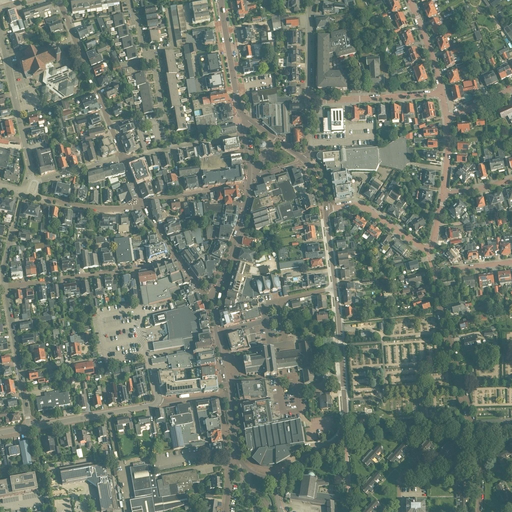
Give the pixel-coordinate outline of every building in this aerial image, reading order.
[(76,1),(70,2),(72,13),(73,13),(73,15),(73,16),(73,19),(76,19),(76,21),(79,20),(79,18),(78,12),(76,1)] [(236,3),(236,6),(237,6),(237,9),(247,7),(246,1),(236,2),(236,3)] [(332,3),(323,1),(324,13),(332,13),(335,13),(335,9),(334,9),(334,8),(347,10),(353,9),(356,8),(355,5),(354,2),(346,4),(332,3)] [(288,2),(288,8),(291,9),(291,8),(294,8),(294,11),(298,11),(299,4),(288,2)] [(432,3),(423,7),(426,13),(434,9),(433,6),(437,4),(436,2),(432,3)] [(50,3),(44,5),(47,13),(50,12),(51,14),(54,13),(50,3)] [(193,5),(192,5),(193,13),(194,16),(193,16),(195,24),(208,22),(209,22),(209,21),(209,20),(209,19),(208,18),(206,6),(207,5),(207,4),(206,3),(205,3),(196,4),(196,3),(193,4),(193,5)] [(391,11),(388,12),(388,14),(392,13),(401,10),(399,4),(390,7),(391,11)] [(44,5),(39,6),(43,17),(45,16),(44,14),(47,13),(44,5)] [(39,6),(34,8),(36,16),(39,15),(40,18),(43,17),(39,6)] [(238,12),(237,12),(238,15),(239,15),(239,19),(244,18),(243,15),(248,14),(247,10),(255,9),(255,6),(251,7),(247,7),(237,9),(238,12)] [(146,10),(145,10),(145,11),(144,11),(144,13),(145,13),(146,16),(155,14),(154,8),(153,8),(153,7),(145,8),(146,10)] [(34,8),(28,10),(32,21),(34,20),(33,17),(36,16),(34,8)] [(436,13),(434,9),(426,13),(428,19),(437,15),(440,14),(440,11),(436,13)] [(15,10),(7,13),(11,24),(13,23),(14,27),(18,26),(20,31),(24,30),(22,21),(19,22),(18,21),(19,21),(15,10)] [(28,10),(23,12),(25,20),(29,19),(29,21),(32,21),(28,10)] [(288,15),(279,16),(279,21),(281,20),(282,31),(289,30),(289,27),(298,27),(298,19),(288,20),(288,15)] [(325,16),(314,16),(316,32),(327,30),(351,27),(349,15),(337,17),(337,15),(333,15),(333,16),(330,16),(330,15),(325,16)] [(393,15),(384,19),(386,23),(391,21),(392,22),(395,20),(397,24),(405,21),(403,15),(397,17),(397,16),(394,17),(393,15)] [(277,16),(271,17),(272,20),(273,29),(281,28),(280,21),(279,21),(279,19),(277,19),(277,16)] [(55,17),(45,21),(47,26),(49,26),(52,34),(54,33),(55,34),(57,33),(58,32),(62,31),(59,22),(57,23),(55,17)] [(438,20),(430,23),(432,29),(441,26),(439,22),(443,21),(442,19),(438,20)] [(157,26),(156,20),(147,22),(147,24),(146,25),(147,27),(148,27),(148,28),(149,28),(149,29),(157,28),(156,26),(157,26)] [(395,30),(391,32),(393,35),(394,35),(401,32),(400,30),(407,27),(405,21),(397,24),(398,27),(395,29),(395,30)] [(85,27),(77,31),(80,40),(89,36),(87,31),(92,29),(91,25),(85,27)] [(243,31),(240,32),(242,42),(243,42),(243,44),(247,43),(246,41),(251,40),(250,30),(254,30),(253,26),(247,27),(242,28),(243,31)] [(441,26),(432,29),(435,35),(443,32),(444,34),(447,33),(446,31),(447,30),(446,28),(442,30),(441,26)] [(15,36),(10,37),(12,43),(23,40),(22,37),(20,38),(19,35),(24,33),(23,30),(20,31),(14,33),(15,36)] [(204,30),(192,32),(193,36),(196,36),(196,39),(198,39),(198,42),(201,41),(202,46),(204,45),(215,44),(215,39),(214,39),(214,37),(213,33),(204,34),(204,30)] [(318,39),(318,90),(347,90),(347,74),(329,74),(329,54),(336,53),(337,59),(357,53),(351,30),(331,35),(332,41),(329,41),(329,39),(318,39)] [(287,31),(287,40),(300,40),(301,40),(301,35),(300,35),(300,34),(295,34),(295,31),(287,31)] [(401,32),(394,35),(395,39),(398,38),(398,39),(402,37),(403,41),(412,38),(409,32),(401,35),(400,33),(401,32)] [(445,37),(437,40),(439,46),(447,42),(446,39),(450,38),(450,37),(451,36),(449,32),(447,33),(444,34),(445,37)] [(88,42),(85,43),(88,50),(97,46),(95,42),(99,41),(97,37),(100,36),(99,34),(87,39),(88,42)] [(407,49),(406,47),(414,44),(412,38),(403,41),(405,45),(401,46),(399,47),(398,47),(397,47),(397,48),(396,49),(396,50),(396,51),(397,53),(403,51),(407,49)] [(23,40),(12,43),(14,49),(19,48),(20,51),(28,48),(27,45),(22,47),(21,43),(23,43),(23,40)] [(287,49),(289,49),(295,49),(295,46),(300,46),(300,45),(301,45),(301,41),(300,41),(300,40),(287,40),(287,43),(287,49)] [(447,42),(439,46),(441,52),(450,49),(451,51),(457,49),(456,45),(453,45),(449,46),(447,42)] [(184,55),(185,55),(191,54),(196,53),(195,45),(183,47),(184,55)] [(22,61),(19,62),(24,74),(26,79),(33,76),(33,77),(44,72),(43,81),(45,82),(46,84),(46,87),(42,89),(41,93),(45,95),(44,99),(47,102),(51,101),(54,103),(73,95),(74,87),(78,86),(78,82),(75,79),(76,75),(69,70),(66,72),(66,70),(64,68),(57,71),(53,68),(51,64),(56,62),(57,62),(59,62),(59,61),(60,61),(60,60),(59,58),(58,57),(58,58),(56,54),(55,51),(56,50),(55,50),(55,48),(54,47),(53,47),(51,48),(51,49),(40,54),(39,51),(38,52),(36,49),(24,54),(25,57),(21,58),(22,61)] [(250,48),(243,49),(244,52),(245,52),(246,58),(251,57),(254,57),(253,53),(251,53),(250,48)] [(94,51),(86,54),(89,62),(90,62),(91,65),(92,66),(96,64),(96,63),(97,63),(98,64),(102,62),(100,55),(99,56),(98,54),(96,49),(94,50),(94,51)] [(289,49),(289,55),(291,55),(291,58),(300,58),(300,52),(295,52),(295,49),(289,49)] [(416,49),(408,53),(404,54),(405,56),(409,55),(410,59),(419,55),(416,49)] [(451,54),(443,56),(445,62),(459,58),(459,56),(452,58),(451,54)] [(217,55),(199,58),(202,78),(208,77),(208,76),(221,73),(217,55)] [(410,59),(404,61),(406,65),(405,65),(407,69),(412,67),(411,65),(412,64),(412,65),(421,61),(419,55),(410,59)] [(117,57),(109,61),(110,62),(113,60),(117,67),(112,68),(113,71),(121,69),(120,66),(117,57)] [(380,57),(365,60),(367,68),(368,68),(369,71),(368,72),(371,86),(387,82),(383,68),(382,68),(381,65),(382,64),(380,57)] [(284,65),(284,67),(295,68),(295,65),(300,65),(300,58),(291,58),(291,62),(289,62),(287,62),(287,65),(284,65)] [(459,58),(445,62),(447,68),(455,66),(454,62),(460,60),(459,58)] [(258,62),(246,64),(247,69),(243,69),(244,74),(256,72),(255,67),(259,66),(258,62)] [(501,66),(502,66),(504,71),(507,78),(509,77),(511,76),(511,75),(511,74),(507,63),(501,66)] [(97,68),(93,70),(95,77),(106,72),(105,68),(104,68),(103,66),(102,64),(96,66),(97,68)] [(414,69),(410,71),(411,73),(415,72),(416,75),(416,76),(425,73),(422,66),(414,69)] [(501,69),(497,71),(501,81),(507,78),(504,71),(502,66),(500,67),(501,69)] [(284,67),(284,68),(287,68),(286,71),(289,71),(289,73),(291,73),(291,77),(299,77),(300,71),(295,70),(295,68),(284,67)] [(402,70),(391,73),(395,85),(399,84),(396,75),(403,73),(402,70)] [(458,71),(448,73),(449,79),(460,76),(459,73),(462,72),(462,70),(458,71)] [(498,82),(494,74),(493,72),(487,74),(489,78),(492,85),(494,84),(495,85),(498,83),(497,82),(498,82)] [(416,75),(413,76),(414,81),(417,80),(418,83),(427,80),(425,73),(416,76),(416,75)] [(221,76),(205,79),(207,91),(210,91),(211,91),(223,89),(221,76)] [(460,76),(449,79),(450,85),(461,82),(464,81),(464,78),(460,79),(460,76)] [(106,77),(98,80),(101,87),(109,84),(108,84),(112,83),(110,79),(107,80),(106,77)] [(289,77),(289,87),(295,87),(295,83),(299,83),(299,77),(291,77),(289,77)] [(486,78),(483,79),(487,87),(488,88),(490,86),(490,85),(492,85),(489,78),(487,79),(486,78)] [(196,94),(194,79),(188,81),(188,84),(189,88),(190,91),(191,95),(196,94)] [(457,88),(451,90),(452,96),(477,90),(481,89),(479,85),(478,81),(478,80),(475,81),(475,82),(472,82),(464,84),(465,88),(462,89),(462,87),(459,88),(459,87),(456,88),(457,88)] [(110,90),(105,92),(107,99),(116,95),(115,92),(117,91),(116,88),(117,87),(116,84),(114,85),(113,86),(114,88),(113,89),(113,88),(109,89),(110,90)] [(289,87),(289,97),(299,97),(299,96),(301,96),(301,91),(299,91),(299,90),(295,90),(295,87),(289,87)] [(277,90),(251,94),(253,106),(254,106),(256,106),(256,108),(274,107),(274,104),(277,104),(277,98),(277,90)] [(477,90),(452,96),(454,102),(465,100),(464,96),(471,95),(471,97),(478,95),(477,90)] [(210,98),(192,102),(194,111),(200,110),(201,110),(213,107),(213,105),(227,102),(225,92),(209,95),(210,98)] [(93,94),(81,99),(83,105),(85,104),(84,104),(95,100),(93,94)] [(292,98),(277,98),(277,104),(287,104),(287,105),(289,105),(289,108),(289,112),(301,112),(301,108),(301,104),(292,104),(292,101),(292,98)] [(95,100),(84,104),(85,104),(86,108),(91,106),(92,107),(97,105),(95,100)] [(64,102),(58,105),(61,113),(67,110),(64,102)] [(116,109),(113,111),(115,117),(122,114),(119,108),(122,107),(120,104),(115,106),(116,109)] [(256,108),(256,118),(258,120),(261,120),(267,125),(269,126),(271,128),(274,128),(275,133),(276,133),(277,133),(277,134),(277,135),(290,134),(290,133),(290,128),(289,122),(289,118),(287,105),(287,104),(277,104),(274,104),(274,107),(256,108)] [(91,106),(86,108),(88,113),(96,110),(96,111),(99,110),(97,105),(92,107),(91,106)] [(219,106),(216,107),(216,108),(217,110),(217,113),(222,112),(222,114),(223,113),(224,114),(227,114),(226,113),(228,113),(227,112),(232,112),(230,105),(230,106),(220,108),(219,106)] [(424,107),(421,107),(422,111),(424,110),(425,114),(434,112),(434,109),(434,108),(434,106),(433,106),(433,105),(424,107)] [(400,106),(391,107),(392,121),(399,121),(398,112),(401,112),(400,106)] [(407,115),(404,115),(405,122),(405,124),(409,124),(409,119),(411,119),(411,118),(413,118),(413,115),(414,114),(414,111),(413,111),(413,106),(410,106),(409,106),(408,106),(407,107),(406,107),(407,115)] [(502,119),(508,116),(511,123),(511,109),(511,106),(499,112),(502,119)] [(203,118),(195,119),(198,132),(214,128),(217,128),(215,118),(217,117),(218,120),(219,119),(220,122),(222,121),(222,122),(229,120),(229,119),(233,118),(232,116),(233,116),(233,115),(234,115),(233,112),(232,112),(227,112),(228,113),(226,113),(227,114),(224,114),(223,113),(222,114),(222,112),(217,113),(217,110),(216,108),(214,108),(213,107),(201,110),(203,118)] [(384,107),(378,108),(379,120),(383,120),(386,120),(386,117),(385,117),(384,107)] [(8,108),(0,110),(0,112),(1,117),(10,115),(8,108)] [(372,117),(372,112),(375,112),(375,110),(374,110),(374,109),(372,109),(372,110),(371,110),(371,108),(365,109),(365,110),(359,110),(359,117),(365,117),(372,117)] [(359,121),(359,117),(359,110),(358,109),(351,110),(351,121),(359,121)] [(323,119),(324,133),(343,132),(343,133),(345,133),(345,132),(345,131),(344,127),(345,127),(345,126),(344,126),(344,122),(345,122),(345,121),(344,121),(344,117),(344,116),(344,112),(344,111),(344,110),(342,110),(342,111),(333,111),(331,111),(331,112),(328,112),(327,112),(327,119),(323,119)] [(425,117),(422,118),(423,120),(426,120),(435,119),(435,118),(436,117),(436,115),(435,115),(434,112),(425,114),(425,117)] [(37,116),(28,118),(30,125),(38,123),(39,125),(44,124),(43,120),(38,121),(37,116)] [(56,120),(55,120),(55,122),(57,122),(58,122),(59,125),(60,125),(61,127),(59,127),(60,130),(61,129),(65,128),(64,123),(66,122),(65,120),(67,120),(66,116),(59,118),(60,119),(56,120)] [(85,117),(76,119),(78,125),(87,123),(85,117)] [(88,119),(87,120),(89,124),(88,124),(89,127),(92,126),(100,123),(98,117),(93,119),(92,117),(88,119)] [(1,127),(2,131),(13,129),(12,122),(4,123),(5,124),(1,124),(2,127),(1,127)] [(120,125),(118,126),(120,132),(122,131),(123,134),(134,129),(132,124),(128,126),(127,123),(121,125),(120,125)] [(469,123),(458,124),(458,132),(459,132),(460,135),(464,135),(463,132),(469,131),(469,127),(472,127),(472,123),(469,123)] [(217,128),(214,128),(215,137),(236,133),(234,124),(217,128)] [(40,136),(41,137),(45,136),(44,128),(39,129),(31,131),(32,137),(40,135),(40,136)] [(85,142),(92,140),(95,139),(94,137),(104,134),(103,128),(88,132),(89,136),(84,137),(85,142)] [(294,128),(290,128),(290,133),(293,133),(293,137),(290,137),(291,144),(294,144),(294,145),(301,144),(300,138),(302,137),(302,130),(301,128),(294,128)] [(2,131),(0,132),(1,134),(4,134),(5,138),(7,137),(8,137),(15,136),(13,129),(2,131)] [(129,134),(120,137),(123,143),(122,143),(127,154),(128,154),(132,153),(133,153),(135,152),(135,151),(136,151),(132,140),(134,139),(132,136),(130,137),(129,134)] [(45,136),(41,137),(42,142),(45,141),(47,151),(40,152),(41,153),(40,153),(39,153),(35,154),(40,176),(56,172),(54,165),(52,166),(49,156),(50,155),(49,149),(50,149),(46,135),(45,136)] [(410,159),(407,159),(406,157),(407,157),(407,148),(406,148),(406,140),(406,136),(394,142),(384,148),(341,152),(341,154),(340,154),(321,155),(319,156),(318,158),(319,160),(321,161),(323,161),(325,162),(325,164),(326,164),(326,168),(327,168),(327,171),(331,171),(337,170),(337,171),(342,170),(342,172),(348,172),(376,172),(379,166),(403,171),(407,165),(410,165),(410,159)] [(102,148),(99,150),(102,158),(108,155),(108,156),(116,153),(113,145),(111,146),(110,144),(108,139),(99,142),(102,148)] [(193,149),(195,154),(196,159),(199,159),(213,157),(213,156),(238,151),(238,150),(239,150),(237,139),(222,142),(224,150),(221,150),(220,148),(218,148),(217,148),(217,149),(211,150),(210,145),(200,148),(193,149)] [(458,143),(458,150),(465,150),(466,150),(468,150),(468,144),(478,143),(478,139),(466,140),(466,143),(461,143),(458,143)] [(92,140),(85,142),(81,143),(83,153),(87,152),(90,162),(96,161),(91,143),(93,143),(92,140)] [(60,157),(56,158),(57,162),(58,161),(59,165),(58,165),(58,168),(60,167),(61,170),(66,169),(65,165),(66,164),(65,160),(66,159),(62,146),(57,148),(60,156),(60,157)] [(0,168),(6,170),(10,155),(10,152),(0,149),(0,168)] [(10,152),(10,155),(19,158),(18,151),(11,149),(10,152)] [(193,149),(183,151),(185,159),(185,160),(190,159),(190,161),(192,161),(191,158),(190,159),(189,155),(192,154),(192,155),(195,154),(193,149)] [(487,150),(484,151),(486,163),(489,163),(491,172),(498,171),(496,160),(492,161),(491,157),(490,158),(490,157),(488,157),(488,156),(489,156),(487,150)] [(181,151),(175,153),(177,164),(183,163),(183,159),(185,159),(183,151),(181,152),(181,151)] [(220,156),(198,160),(200,174),(232,169),(242,168),(240,154),(230,156),(231,159),(220,160),(220,156)] [(168,155),(161,157),(164,168),(171,166),(168,155)] [(499,159),(496,160),(498,171),(498,170),(499,172),(504,170),(501,155),(499,156),(499,159)] [(71,156),(68,157),(69,158),(71,167),(77,166),(75,158),(72,159),(72,158),(71,156)] [(156,158),(151,159),(153,168),(161,166),(159,160),(157,161),(156,158)] [(146,163),(144,164),(146,172),(148,171),(148,169),(153,168),(151,159),(146,161),(146,163)] [(143,162),(131,167),(138,184),(139,183),(149,179),(146,172),(144,164),(143,162)] [(4,176),(4,178),(4,179),(10,181),(14,165),(12,164),(11,170),(10,170),(9,173),(6,172),(5,176),(4,176)] [(14,165),(10,181),(17,182),(18,178),(19,179),(19,176),(19,175),(19,173),(16,172),(16,170),(17,165),(14,165)] [(122,165),(113,168),(115,177),(125,174),(122,165)] [(478,165),(475,166),(476,172),(479,172),(481,180),(487,178),(484,167),(479,168),(478,165)] [(461,169),(455,176),(460,180),(472,166),(465,166),(463,166),(463,168),(462,170),(461,169)] [(472,166),(460,180),(464,184),(470,177),(467,175),(469,173),(470,173),(476,172),(475,166),(472,166)] [(180,178),(184,177),(184,180),(185,191),(190,190),(194,189),(194,190),(198,189),(197,178),(195,178),(194,176),(200,175),(199,167),(179,170),(180,178)] [(296,167),(287,170),(288,173),(293,188),(304,184),(300,170),(297,171),(296,169),(296,167)] [(113,168),(102,171),(104,179),(115,177),(113,168)] [(232,169),(200,174),(203,188),(208,188),(208,187),(215,187),(221,186),(221,185),(225,185),(231,185),(231,184),(234,184),(242,183),(243,181),(242,168),(232,169)] [(332,175),(331,175),(333,188),(335,200),(335,201),(340,200),(347,199),(352,198),(352,194),(351,194),(351,193),(354,193),(354,190),(353,190),(351,190),(350,185),(350,180),(349,180),(352,180),(352,177),(349,177),(349,173),(348,173),(348,172),(342,172),(342,170),(337,171),(337,170),(331,171),(332,175)] [(104,179),(102,171),(87,175),(87,178),(88,185),(100,182),(103,181),(105,181),(104,179)] [(288,173),(275,177),(279,190),(280,190),(285,204),(296,200),(293,188),(288,173)] [(169,176),(164,177),(164,178),(165,183),(167,183),(169,194),(180,192),(178,183),(176,175),(169,176)] [(257,192),(255,193),(256,197),(279,190),(275,177),(275,176),(262,179),(264,185),(257,187),(256,189),(257,192)] [(117,178),(109,182),(112,190),(120,187),(117,178)] [(371,186),(365,195),(365,196),(367,197),(368,197),(370,199),(373,194),(375,195),(383,184),(376,179),(375,180),(373,178),(369,183),(371,185),(371,186)] [(429,189),(429,186),(433,187),(433,186),(434,186),(434,184),(434,183),(434,180),(419,178),(417,178),(417,180),(419,181),(422,182),(422,181),(425,182),(424,187),(421,187),(421,188),(429,189)] [(141,187),(139,188),(144,200),(153,196),(149,184),(150,184),(149,179),(139,183),(141,187)] [(53,185),(52,188),(55,189),(54,192),(55,192),(54,194),(55,195),(58,195),(58,197),(60,197),(61,196),(63,186),(60,186),(61,183),(59,182),(58,183),(58,185),(56,184),(53,185)] [(63,186),(61,196),(67,198),(68,196),(68,195),(69,189),(70,185),(67,184),(66,187),(63,186)] [(131,185),(116,191),(117,193),(120,202),(125,199),(127,204),(137,200),(131,185)] [(81,190),(79,200),(80,201),(82,201),(83,200),(84,198),(86,198),(87,189),(85,188),(84,191),(81,190)] [(429,193),(429,189),(421,188),(421,190),(423,190),(422,198),(431,200),(431,197),(432,196),(433,195),(432,194),(432,193),(429,193)] [(224,192),(214,193),(214,196),(217,196),(218,201),(223,201),(223,200),(224,200),(224,199),(225,199),(226,206),(231,205),(230,199),(232,199),(233,201),(239,201),(239,199),(239,197),(238,190),(232,191),(224,192)] [(255,211),(252,212),(252,214),(274,207),(274,208),(285,204),(280,190),(273,192),(256,197),(256,198),(257,198),(258,198),(259,198),(259,199),(259,200),(259,201),(255,202),(256,206),(253,207),(255,211)] [(89,191),(89,203),(98,204),(98,191),(89,191)] [(110,191),(104,192),(104,204),(108,203),(108,202),(112,202),(111,193),(110,191)] [(382,191),(374,202),(379,205),(383,200),(385,202),(389,195),(382,191)] [(392,191),(389,196),(397,201),(400,196),(392,191)] [(501,194),(495,196),(500,211),(500,212),(504,211),(503,208),(502,208),(500,203),(504,202),(501,194)] [(495,196),(489,198),(492,206),(495,205),(497,211),(500,211),(495,196)] [(298,211),(293,213),(295,219),(303,216),(302,213),(317,209),(313,197),(310,198),(309,197),(308,197),(297,200),(295,201),(298,211)] [(422,198),(421,205),(430,206),(431,205),(431,204),(430,203),(431,200),(422,198)] [(478,209),(476,209),(477,213),(483,212),(483,213),(485,212),(486,215),(489,214),(488,210),(488,206),(486,207),(484,199),(477,201),(478,209)] [(9,201),(6,201),(4,211),(8,212),(7,215),(14,217),(16,210),(12,209),(13,202),(12,202),(12,201),(9,200),(9,201)] [(400,206),(393,216),(399,219),(402,214),(403,215),(405,212),(402,209),(407,202),(404,200),(401,204),(400,206)] [(171,203),(166,204),(167,207),(171,206),(172,210),(180,208),(179,201),(171,202),(171,203)] [(159,202),(150,204),(153,217),(154,217),(157,222),(162,221),(162,220),(165,219),(164,214),(164,213),(161,214),(159,202)] [(185,215),(181,216),(182,220),(190,219),(204,217),(203,203),(200,203),(198,205),(197,202),(183,204),(184,210),(185,215)] [(209,202),(203,203),(204,217),(214,215),(237,218),(239,209),(232,208),(232,205),(231,205),(226,206),(210,207),(209,202)] [(459,202),(454,207),(465,218),(468,215),(465,213),(465,214),(463,212),(468,207),(464,203),(462,205),(459,202)] [(255,220),(254,221),(255,226),(256,232),(278,225),(295,219),(293,213),(290,203),(260,213),(254,215),(255,220)] [(393,205),(388,212),(393,216),(400,206),(401,204),(400,203),(396,208),(393,205)] [(30,217),(32,206),(30,206),(30,205),(27,204),(26,205),(25,205),(24,212),(20,211),(19,218),(25,219),(26,216),(30,217)] [(35,206),(35,207),(32,206),(30,217),(34,218),(34,221),(40,222),(42,216),(38,215),(39,208),(38,208),(38,207),(35,206)] [(454,207),(450,212),(453,215),(451,217),(454,220),(456,218),(459,216),(463,220),(465,218),(454,207)] [(49,213),(48,220),(52,221),(52,218),(56,219),(57,219),(57,216),(57,215),(58,211),(57,211),(57,210),(50,208),(49,209),(48,212),(49,212),(49,213)] [(59,228),(59,232),(66,233),(66,228),(66,222),(71,223),(72,218),(75,218),(75,215),(72,215),(72,213),(63,212),(62,228),(59,228)] [(134,220),(130,221),(132,226),(139,224),(139,225),(144,224),(143,222),(144,222),(140,212),(132,215),(134,220)] [(75,225),(75,229),(75,239),(80,240),(80,236),(80,235),(77,235),(78,229),(84,230),(85,226),(86,226),(86,220),(83,220),(83,213),(78,213),(77,225),(75,225)] [(412,213),(405,224),(407,226),(410,222),(412,224),(416,232),(417,232),(418,232),(419,231),(421,229),(417,221),(414,216),(412,213)] [(214,215),(212,227),(231,229),(231,227),(233,228),(237,218),(214,215)] [(416,215),(414,216),(417,221),(421,229),(424,228),(425,228),(426,227),(427,226),(422,218),(420,220),(418,216),(417,216),(416,215)] [(118,226),(118,233),(129,232),(128,226),(129,225),(129,221),(128,222),(127,216),(120,216),(122,226),(118,226)] [(358,217),(353,224),(356,226),(355,227),(357,229),(363,220),(361,219),(361,218),(360,217),(359,217),(358,217)] [(169,226),(164,227),(167,236),(181,231),(178,220),(168,224),(169,226)] [(363,220),(357,229),(362,232),(368,223),(367,223),(366,222),(365,221),(365,222),(363,220)] [(335,229),(335,231),(335,232),(336,232),(336,233),(344,232),(344,229),(349,229),(349,225),(335,227),(335,229)] [(212,227),(206,226),(207,239),(218,240),(218,241),(226,245),(232,230),(231,229),(212,227)] [(367,230),(365,234),(369,237),(367,240),(368,242),(377,230),(375,228),(374,227),(373,226),(372,227),(372,226),(368,231),(367,230)] [(179,246),(179,247),(178,248),(177,249),(178,252),(180,252),(194,244),(192,239),(202,236),(199,228),(182,233),(183,239),(181,239),(179,234),(170,237),(171,242),(173,241),(175,246),(179,245),(179,246)] [(305,234),(301,235),(301,236),(315,234),(314,228),(306,229),(304,229),(304,230),(305,234)] [(377,230),(368,242),(371,243),(374,238),(377,240),(382,233),(381,233),(381,232),(380,231),(379,231),(377,230)] [(18,239),(29,241),(31,232),(27,232),(27,234),(20,233),(19,233),(19,234),(18,235),(19,236),(18,239)] [(111,236),(95,238),(96,244),(104,243),(104,241),(111,240),(111,236)] [(386,236),(381,243),(384,246),(382,249),(387,253),(393,243),(390,241),(390,242),(389,241),(390,239),(386,236)] [(201,237),(195,239),(197,245),(197,251),(203,250),(204,253),(207,252),(207,250),(209,250),(208,246),(208,242),(203,243),(201,237)] [(345,241),(337,242),(338,249),(346,248),(345,244),(354,243),(353,237),(351,238),(346,238),(346,241),(345,241)] [(120,240),(120,239),(116,240),(114,240),(117,264),(132,262),(129,238),(120,240)] [(245,238),(243,245),(250,247),(252,248),(253,244),(254,244),(255,240),(251,239),(251,240),(245,238)] [(134,239),(132,240),(133,249),(132,250),(133,253),(135,253),(136,261),(143,260),(142,252),(139,253),(138,251),(137,251),(137,247),(140,246),(140,242),(134,242),(134,239)] [(81,253),(80,243),(79,240),(73,241),(74,250),(75,256),(81,255),(83,269),(90,268),(88,257),(87,252),(81,253)] [(495,240),(495,242),(496,251),(500,251),(500,252),(501,252),(502,256),(503,256),(504,256),(506,256),(504,244),(500,244),(500,240),(495,240)] [(212,243),(211,246),(215,247),(221,249),(225,251),(226,248),(225,246),(214,241),(213,243),(212,243)] [(495,242),(487,242),(488,248),(489,258),(492,258),(492,257),(494,257),(493,251),(496,251),(495,242)] [(316,243),(304,245),(304,247),(305,247),(306,253),(305,254),(306,259),(318,258),(317,252),(319,252),(319,250),(320,250),(319,245),(316,245),(316,243)] [(393,249),(393,250),(397,253),(402,247),(397,243),(393,248),(393,249)] [(466,247),(465,251),(468,251),(469,253),(467,253),(468,260),(472,260),(473,260),(472,248),(472,245),(468,246),(466,247)] [(483,245),(479,245),(480,253),(484,252),(485,258),(486,258),(487,258),(489,258),(488,248),(484,249),(483,245)] [(159,246),(147,248),(149,260),(149,261),(150,260),(156,258),(160,257),(166,255),(165,255),(166,254),(165,251),(164,246),(159,248),(159,246)] [(211,246),(207,254),(220,259),(221,259),(225,251),(221,249),(215,247),(211,246)] [(397,253),(396,254),(399,256),(400,255),(402,257),(402,256),(405,258),(407,254),(405,253),(407,251),(402,247),(397,253)] [(101,252),(101,254),(104,253),(105,255),(107,266),(113,265),(113,264),(115,264),(114,260),(112,260),(111,254),(110,249),(108,249),(108,248),(106,248),(106,249),(101,250),(101,252)] [(187,251),(196,264),(190,268),(194,274),(195,273),(195,276),(197,275),(198,279),(207,276),(206,270),(204,271),(203,265),(192,249),(190,249),(187,251)] [(242,250),(241,252),(241,253),(241,255),(257,259),(258,254),(250,252),(242,250)] [(345,254),(338,255),(339,261),(348,259),(348,256),(354,256),(353,250),(344,251),(345,254)] [(451,250),(446,255),(448,258),(449,259),(458,252),(456,250),(453,252),(451,250)] [(187,251),(181,255),(186,263),(187,263),(190,268),(196,264),(187,251)] [(458,252),(449,259),(449,260),(450,260),(452,263),(458,258),(456,256),(459,253),(458,252)] [(207,255),(199,256),(206,265),(206,270),(207,276),(207,279),(213,278),(213,276),(213,272),(216,272),(215,266),(218,265),(220,262),(219,261),(219,260),(212,257),(210,257),(210,256),(207,256),(207,255)] [(239,257),(239,260),(240,260),(252,263),(254,263),(256,263),(257,259),(241,255),(239,257)] [(97,256),(88,257),(90,268),(98,267),(97,256)] [(44,259),(41,259),(36,260),(37,268),(39,268),(40,275),(46,274),(44,259)] [(348,259),(339,261),(340,267),(346,266),(347,269),(354,268),(353,262),(349,262),(348,259)] [(314,261),(311,261),(312,268),(315,268),(323,267),(322,260),(314,261)] [(52,262),(49,262),(50,265),(49,265),(51,274),(58,273),(56,264),(53,265),(52,262)] [(175,262),(153,269),(154,273),(155,277),(162,275),(164,279),(181,273),(180,270),(178,270),(175,262)] [(408,264),(405,264),(406,268),(407,273),(411,272),(414,271),(415,271),(416,271),(419,270),(417,263),(409,265),(409,263),(408,264)] [(237,264),(234,275),(253,280),(267,275),(270,274),(267,267),(259,270),(247,266),(247,265),(241,264),(241,265),(237,264)] [(348,272),(341,273),(342,280),(345,280),(346,280),(350,279),(349,277),(353,276),(353,272),(355,271),(355,268),(347,269),(348,272)] [(154,273),(138,275),(143,306),(171,299),(169,291),(167,292),(165,285),(164,279),(162,275),(155,277),(154,273)] [(181,273),(164,279),(165,285),(172,283),(172,285),(176,283),(177,287),(179,286),(178,282),(181,281),(185,279),(183,273),(181,273)] [(234,275),(229,292),(253,299),(257,298),(260,297),(260,294),(263,293),(264,294),(267,293),(270,293),(269,292),(272,292),(275,292),(278,291),(278,290),(281,289),(279,278),(278,278),(278,276),(267,278),(267,275),(253,280),(234,275)] [(408,279),(406,280),(407,285),(410,284),(410,285),(418,283),(422,282),(420,275),(416,276),(408,278),(408,279)] [(487,275),(478,276),(480,288),(482,288),(488,287),(488,285),(487,275)] [(130,277),(121,278),(122,285),(122,288),(125,288),(125,289),(127,289),(127,292),(130,291),(129,281),(130,281),(130,277)] [(448,278),(441,279),(442,289),(455,287),(454,279),(449,280),(448,278)] [(467,278),(463,278),(464,287),(474,285),(473,278),(467,279),(467,278)] [(111,279),(104,280),(106,289),(113,288),(113,291),(116,290),(115,281),(112,282),(111,279)] [(285,279),(282,280),(283,288),(286,288),(289,287),(290,287),(290,283),(286,283),(285,279)] [(129,281),(130,291),(131,300),(136,300),(136,297),(137,297),(135,280),(130,281),(129,281)] [(306,282),(306,284),(302,284),(303,288),(307,288),(316,287),(316,286),(326,284),(325,280),(306,282)] [(88,283),(81,284),(83,295),(89,294),(91,308),(97,307),(97,305),(94,306),(92,293),(89,293),(88,283)] [(75,285),(69,286),(71,294),(75,293),(76,297),(80,297),(78,289),(76,289),(75,285)] [(185,291),(180,292),(183,299),(198,294),(195,290),(194,291),(193,290),(193,288),(192,286),(184,289),(185,291)] [(53,288),(50,288),(51,300),(59,299),(57,287),(53,287),(53,288)] [(45,289),(38,290),(38,293),(36,293),(37,302),(46,300),(45,289)] [(417,290),(412,292),(413,295),(417,294),(418,298),(419,298),(419,299),(423,298),(423,296),(426,295),(424,289),(418,291),(417,290)] [(21,292),(14,293),(15,302),(15,301),(16,304),(18,304),(18,302),(21,302),(21,300),(22,300),(21,292)] [(227,300),(225,309),(258,301),(257,298),(253,299),(229,292),(228,298),(227,300)] [(183,299),(172,303),(175,311),(183,309),(186,307),(191,306),(201,302),(198,294),(183,299)] [(421,300),(413,302),(414,306),(419,305),(420,311),(430,308),(428,302),(421,304),(421,300)] [(259,305),(258,301),(225,309),(224,312),(220,313),(222,318),(222,319),(235,315),(253,310),(259,309),(259,305)] [(201,302),(191,306),(192,311),(193,310),(194,312),(204,310),(201,302)] [(460,305),(452,307),(454,314),(461,312),(463,316),(469,316),(467,308),(472,307),(471,303),(466,304),(465,302),(459,303),(460,305)] [(175,311),(152,317),(155,326),(167,323),(169,335),(168,342),(169,342),(182,341),(182,340),(192,339),(209,335),(206,321),(201,322),(199,315),(205,314),(204,310),(194,312),(191,313),(186,307),(183,309),(175,311)] [(235,315),(222,319),(224,328),(261,317),(259,309),(253,310),(235,315)] [(356,309),(345,310),(346,318),(353,317),(353,315),(357,315),(356,309)] [(327,314),(317,315),(318,322),(321,322),(321,321),(328,320),(327,314)] [(463,323),(459,324),(461,330),(468,328),(467,325),(473,323),(472,319),(466,321),(466,320),(462,321),(463,323)] [(33,328),(32,326),(32,323),(28,323),(27,323),(19,324),(20,331),(29,330),(32,330),(33,328)] [(245,330),(227,336),(229,344),(249,339),(248,336),(246,336),(245,330)] [(28,337),(22,338),(23,345),(34,343),(33,342),(36,343),(37,333),(27,334),(28,337)] [(73,337),(76,356),(81,355),(79,345),(85,344),(89,344),(88,334),(83,335),(84,336),(77,337),(77,336),(73,337)] [(192,339),(182,340),(182,341),(169,342),(168,342),(162,342),(153,344),(154,351),(183,347),(188,346),(195,345),(199,344),(199,345),(210,343),(210,338),(209,335),(192,339)] [(476,335),(463,338),(466,349),(477,346),(476,342),(478,342),(476,335)] [(73,337),(65,338),(66,344),(71,343),(71,344),(69,344),(71,357),(76,356),(73,337)] [(249,339),(229,344),(231,351),(237,349),(238,351),(250,349),(259,347),(258,342),(249,344),(248,342),(250,342),(249,339)] [(177,355),(167,357),(168,362),(168,365),(175,364),(176,370),(191,369),(198,368),(214,365),(212,352),(210,352),(210,350),(210,348),(211,348),(210,343),(199,345),(199,344),(195,345),(188,346),(189,351),(184,351),(184,353),(177,354),(177,355)] [(295,351),(276,354),(278,369),(298,366),(298,371),(303,370),(304,384),(315,382),(313,369),(312,369),(311,365),(313,365),(310,343),(299,345),(300,350),(295,351)] [(38,346),(30,347),(30,349),(31,350),(31,351),(31,352),(32,353),(34,356),(35,363),(40,362),(38,349),(38,346)] [(59,348),(53,349),(54,360),(61,359),(60,353),(63,352),(62,346),(59,346),(59,348)] [(277,369),(278,369),(276,354),(276,353),(275,353),(274,349),(275,348),(274,349),(269,350),(268,348),(267,348),(267,350),(262,350),(261,350),(261,351),(262,355),(258,356),(258,355),(258,356),(255,356),(255,355),(250,356),(250,357),(247,357),(247,356),(246,356),(246,357),(245,358),(244,358),(245,366),(247,375),(249,375),(249,376),(253,375),(253,374),(256,373),(256,375),(261,374),(261,373),(264,372),(265,377),(265,378),(266,377),(271,376),(271,378),(272,378),(272,377),(272,376),(278,375),(278,376),(279,375),(278,375),(277,371),(278,371),(278,370),(277,370),(277,369)] [(0,364),(0,365),(10,363),(9,356),(1,358),(0,358),(0,364)] [(92,363),(75,366),(76,376),(93,373),(92,363)] [(0,372),(3,372),(3,377),(11,376),(11,375),(11,374),(12,374),(12,373),(11,372),(10,371),(10,368),(2,370),(2,369),(2,367),(0,367),(0,372)] [(215,368),(190,371),(191,381),(206,379),(216,378),(215,368)] [(37,372),(29,373),(30,380),(38,379),(40,378),(40,374),(39,372),(37,372)] [(173,372),(157,373),(160,388),(164,387),(166,397),(203,392),(203,394),(218,392),(217,382),(216,382),(216,379),(216,378),(206,379),(191,381),(176,383),(176,381),(175,372),(173,373),(173,372)] [(137,377),(133,378),(138,398),(142,397),(138,379),(137,377)] [(145,378),(138,379),(142,397),(146,396),(144,387),(147,387),(145,378)] [(6,380),(0,380),(0,390),(3,390),(5,389),(14,388),(13,385),(14,385),(14,383),(13,383),(13,382),(6,383),(6,380)] [(260,382),(237,385),(239,397),(240,400),(243,399),(243,400),(262,397),(262,398),(268,397),(265,380),(260,381),(260,382)] [(111,394),(107,395),(107,397),(108,402),(107,402),(108,406),(116,404),(115,400),(117,400),(116,389),(115,385),(110,385),(111,394)] [(119,386),(116,386),(116,389),(117,394),(119,393),(121,403),(128,402),(125,387),(119,388),(119,386)] [(96,398),(93,399),(94,407),(101,406),(99,398),(99,395),(101,395),(100,387),(97,387),(98,391),(97,391),(95,393),(96,398)] [(81,392),(77,392),(77,396),(82,395),(82,396),(77,397),(79,409),(80,409),(87,408),(86,402),(87,402),(85,390),(84,391),(81,391),(81,392)] [(45,397),(36,399),(38,411),(54,409),(54,407),(70,405),(68,393),(59,394),(58,391),(44,394),(45,397)] [(323,394),(317,394),(317,398),(320,398),(321,410),(331,409),(330,397),(323,397),(323,394)] [(0,407),(1,407),(1,406),(5,406),(6,405),(7,408),(17,407),(17,406),(18,406),(17,403),(16,403),(16,400),(7,401),(2,402),(2,400),(0,400),(0,407)] [(241,405),(246,430),(248,430),(257,428),(271,426),(271,424),(273,423),(269,400),(268,400),(256,402),(255,402),(255,403),(245,404),(241,405)] [(218,401),(195,404),(199,422),(211,420),(218,419),(217,417),(221,417),(218,401)] [(189,410),(188,405),(177,408),(175,408),(168,409),(169,414),(166,414),(173,450),(183,448),(183,445),(180,426),(187,425),(192,423),(191,415),(190,410),(189,410)] [(162,410),(154,411),(155,420),(156,424),(160,423),(160,424),(161,423),(162,425),(164,424),(164,421),(164,419),(162,410)] [(8,413),(0,414),(0,418),(5,417),(6,424),(11,423),(20,422),(19,414),(8,416),(8,413)] [(117,424),(116,424),(116,425),(117,425),(118,426),(116,426),(117,432),(123,431),(122,425),(126,424),(128,430),(130,430),(133,430),(132,423),(128,424),(127,418),(117,420),(117,424)] [(139,425),(134,426),(136,436),(141,435),(140,432),(140,430),(140,427),(145,426),(144,424),(150,423),(149,418),(138,420),(139,425)] [(211,420),(199,422),(201,435),(202,435),(220,432),(221,432),(218,419),(211,420)] [(246,430),(245,430),(246,437),(249,456),(250,458),(252,457),(254,459),(254,460),(260,465),(261,464),(263,465),(266,465),(269,465),(272,465),(274,465),(276,464),(276,465),(278,464),(280,463),(283,461),(287,459),(289,457),(291,456),(289,448),(291,448),(290,446),(298,444),(304,443),(304,444),(301,423),(301,420),(273,425),(271,426),(257,428),(248,430),(246,430)] [(192,423),(187,425),(180,426),(183,445),(188,444),(188,442),(191,442),(190,435),(190,429),(193,428),(192,423)] [(100,438),(102,438),(103,444),(107,444),(106,437),(105,429),(98,430),(100,438)] [(85,432),(78,433),(80,442),(87,441),(87,442),(88,448),(91,448),(92,448),(90,436),(89,436),(88,436),(86,436),(86,437),(85,432)] [(220,432),(202,435),(203,440),(210,438),(211,443),(221,442),(222,441),(222,439),(221,438),(220,432)] [(69,435),(62,436),(64,448),(71,447),(69,435)] [(52,438),(43,440),(44,449),(45,448),(46,453),(55,452),(56,458),(60,457),(58,448),(54,448),(52,438)] [(453,439),(448,444),(452,448),(455,444),(458,447),(460,445),(453,439)] [(28,441),(19,443),(23,468),(32,466),(28,441)] [(428,441),(423,447),(427,450),(430,447),(433,450),(435,448),(428,441)] [(403,444),(398,449),(402,453),(405,449),(408,452),(410,450),(403,444)] [(448,444),(443,450),(447,453),(450,450),(453,453),(455,451),(452,448),(448,444)] [(6,446),(5,447),(5,449),(7,460),(8,460),(7,457),(14,456),(14,457),(19,455),(19,452),(20,451),(19,448),(13,449),(12,446),(11,445),(6,446)] [(220,445),(210,447),(211,457),(212,457),(213,458),(215,457),(215,456),(218,456),(218,457),(220,456),(221,455),(220,445)] [(378,446),(373,452),(377,455),(380,452),(383,455),(385,453),(378,446)] [(423,447),(418,452),(422,456),(425,452),(428,455),(430,453),(427,450),(423,447)] [(398,449),(393,455),(397,458),(400,455),(403,457),(405,455),(402,453),(398,449)] [(443,450),(438,455),(442,459),(445,455),(448,458),(450,456),(447,453),(443,450)] [(373,452),(368,457),(372,461),(375,457),(378,460),(380,458),(377,455),(373,452)] [(418,452),(413,458),(417,461),(420,458),(423,460),(425,458),(422,456),(418,452)] [(504,453),(495,457),(498,462),(504,458),(506,462),(508,461),(507,457),(504,453)] [(393,455),(388,460),(392,464),(395,460),(398,463),(400,461),(397,458),(393,455)] [(368,457),(363,463),(367,466),(370,463),(373,466),(375,463),(372,461),(368,457)] [(59,471),(56,471),(57,477),(60,476),(62,485),(87,481),(91,484),(90,485),(91,486),(92,486),(93,485),(97,488),(101,511),(104,511),(107,511),(106,511),(112,511),(118,510),(112,476),(107,477),(106,470),(106,469),(105,468),(104,468),(104,467),(103,467),(102,466),(101,466),(100,466),(94,467),(93,463),(59,469),(59,471)] [(188,504),(186,494),(169,497),(158,499),(154,474),(152,474),(151,465),(130,469),(135,500),(130,501),(131,511),(162,511),(164,511),(188,504)] [(161,477),(162,481),(157,482),(158,488),(163,487),(167,487),(169,497),(186,494),(194,493),(192,484),(198,483),(196,471),(161,477)] [(286,494),(286,499),(290,499),(290,500),(291,500),(303,502),(308,503),(313,504),(328,506),(328,508),(328,511),(334,511),(334,502),(333,502),(333,499),(327,500),(317,498),(319,487),(329,486),(328,480),(317,480),(318,479),(316,479),(316,478),(316,477),(316,476),(315,476),(315,475),(314,474),(313,474),(313,473),(312,473),(311,473),(310,473),(309,473),(309,474),(308,474),(307,475),(306,476),(306,477),(306,478),(303,477),(300,496),(291,494),(290,495),(286,494)] [(377,473),(372,479),(376,482),(379,479),(382,481),(384,479),(377,473)] [(22,493),(25,493),(25,492),(32,491),(32,492),(32,491),(36,490),(35,487),(36,487),(35,487),(34,480),(35,480),(34,480),(33,477),(32,477),(31,475),(29,475),(22,476),(15,478),(15,477),(15,478),(12,478),(13,480),(0,482),(0,498),(22,495),(22,493)] [(212,483),(209,483),(209,485),(210,485),(210,489),(213,489),(221,489),(221,479),(212,479),(212,483)] [(372,479),(367,484),(371,488),(374,484),(377,487),(379,485),(376,482),(372,479)] [(504,482),(496,487),(499,493),(504,491),(502,487),(505,485),(504,482)] [(367,484),(362,490),(365,493),(369,490),(372,492),(374,490),(371,488),(367,484)] [(507,489),(504,491),(499,493),(504,502),(509,500),(505,493),(509,491),(507,489)] [(375,500),(370,506),(374,509),(377,506),(380,508),(382,506),(375,500)] [(207,502),(201,503),(202,505),(206,505),(206,508),(205,511),(216,511),(217,509),(216,509),(217,503),(207,502)] [(407,508),(405,508),(405,511),(425,511),(425,502),(407,502),(407,508)] [(457,503),(457,506),(461,506),(460,511),(465,511),(466,503),(461,503),(457,503)]
